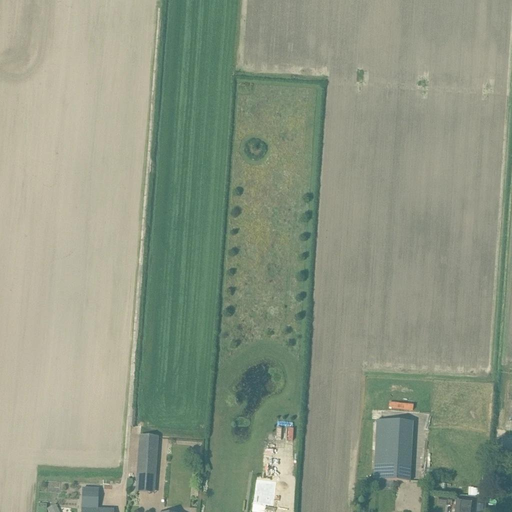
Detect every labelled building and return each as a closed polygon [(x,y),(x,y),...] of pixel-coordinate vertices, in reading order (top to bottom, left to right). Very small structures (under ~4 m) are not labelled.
[(413,423),(377,421),(374,481),(410,482),(413,423)] [(157,439),(140,437),(136,483),(154,484),(157,439)] [(256,480),(251,511),(272,511),(276,483),(256,480)] [(113,511),(114,510),(97,509),(98,490),(83,489),(81,511),(113,511)] [(439,497),(438,506),(446,507),(446,503),(452,504),(452,498),(439,497)] [(474,511),(475,502),(457,500),(455,511),(474,511)]
